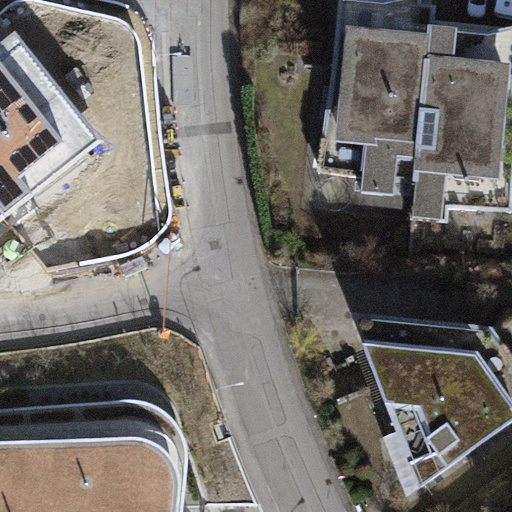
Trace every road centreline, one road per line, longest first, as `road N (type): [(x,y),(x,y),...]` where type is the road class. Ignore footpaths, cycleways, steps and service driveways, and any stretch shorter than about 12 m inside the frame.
road 1 (residential): [(306,511),(260,391),(224,257)]
road 2 (residential): [(224,257),(203,142),(199,0)]
road 3 (residential): [(224,257),(0,309)]
